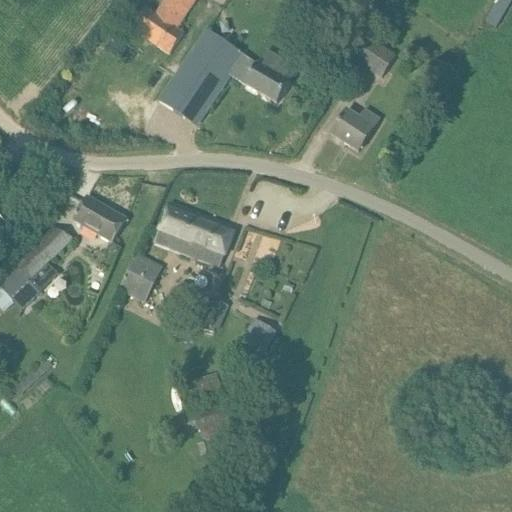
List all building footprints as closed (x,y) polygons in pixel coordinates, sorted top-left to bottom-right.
[(166,0),(156,16),(146,9),(131,30),(170,57),(186,34),(178,29),(197,0),(166,0)] [(338,0),(357,11),(363,0),(338,0)] [(499,29),(511,4),(511,2),(508,0),(498,0),(487,23),(499,29)] [(163,98),(151,114),(189,140),(231,79),(277,106),(287,89),(289,85),(286,83),(295,67),(268,52),(259,67),(207,32),(163,98)] [(397,57),(370,40),(355,63),(382,80),(397,57)] [(347,112),(342,119),(331,136),(359,154),(380,122),(365,112),(360,120),(347,112)] [(87,199),(73,223),(96,236),(87,252),(107,264),(119,244),(115,241),(127,221),(87,199)] [(170,206),(163,224),(156,246),(198,262),(220,271),(235,231),(170,206)] [(0,219),(0,237),(9,227),(0,219)] [(55,229),(16,265),(31,281),(70,245),(55,229)] [(137,256),(119,293),(145,306),(163,269),(137,256)] [(41,295),(13,266),(0,278),(0,311),(1,311),(3,313),(13,304),(22,313),(41,295)] [(215,302),(205,326),(218,332),(228,308),(215,302)] [(174,338),(203,328),(199,313),(169,322),(174,338)] [(227,365),(224,370),(246,384),(249,378),(276,334),(254,321),(227,365)] [(194,410),(225,400),(216,376),(186,386),(194,410)] [(193,413),(182,417),(188,435),(199,431),(202,439),(226,431),(228,438),(240,434),(237,428),(246,425),(237,399),(193,413)]
